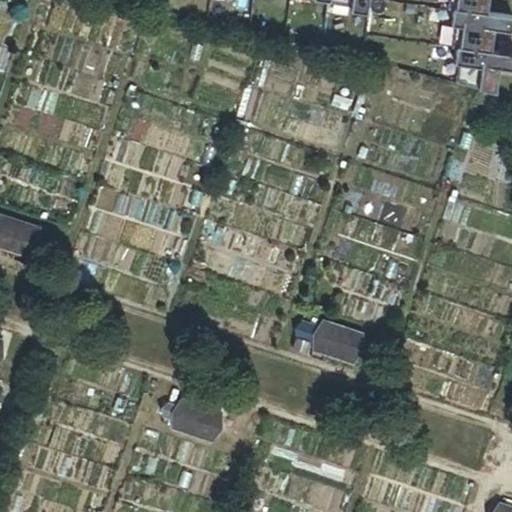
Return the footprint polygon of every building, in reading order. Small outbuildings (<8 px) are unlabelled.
[(371,16),(373,0),(333,0),(333,2),(332,6),(356,9),(355,14),(371,16)] [(452,0),(451,10),(457,11),(488,15),(489,0),(452,0)] [(511,33),(511,17),(488,15),(457,11),(455,26),(459,26),(456,49),(461,50),(492,54),(495,32),(511,33)] [(511,72),(511,56),(492,54),(461,50),(459,65),(463,65),(460,86),(499,96),(502,71),(511,72)] [(33,229),(0,217),(0,251),(23,259),(33,229)] [(316,321),(306,351),(346,364),(356,334),(316,321)] [(175,399),(165,429),(205,442),(215,412),(175,399)] [(511,511),(511,509),(493,503),(489,511),(511,511)]
